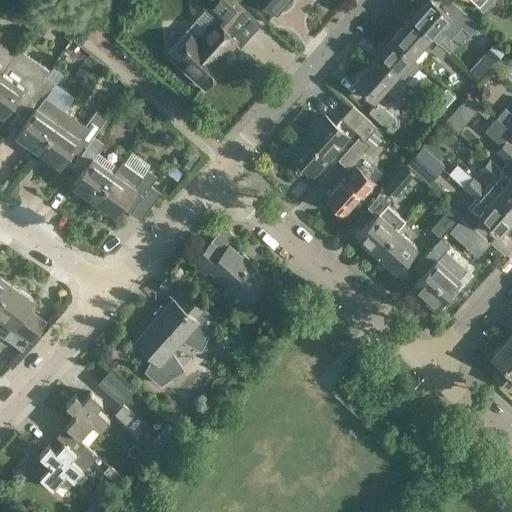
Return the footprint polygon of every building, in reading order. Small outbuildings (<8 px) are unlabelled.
[(224,50),(226,51),(236,40),(239,43),(257,22),(232,0),(207,0),(204,4),(216,16),(197,36),(192,32),(170,56),(204,87),(226,62),(219,56),(224,50)] [(261,0),(277,13),(288,0),(261,0)] [(432,0),(424,0),(409,18),(430,36),(437,42),(438,41),(445,33),(438,27),(449,15),(469,33),(478,24),(451,0),(444,0),(439,6),(432,0)] [(473,0),(483,8),(490,0),(473,0)] [(29,2),(23,10),(37,19),(42,12),(43,12),(29,2)] [(37,19),(29,31),(39,37),(52,19),(42,12),(37,19)] [(430,36),(409,18),(391,39),(411,57),(430,36)] [(420,65),(390,39),(372,60),(401,86),(420,65)] [(479,77),(505,48),(494,39),(468,68),(479,77)] [(441,58),(448,51),(438,41),(437,42),(431,49),(441,58)] [(0,73),(9,60),(14,53),(0,42),(0,73)] [(3,70),(0,74),(0,112),(3,115),(9,106),(18,113),(45,74),(49,69),(28,54),(18,47),(14,53),(9,60),(10,61),(3,70)] [(511,62),(511,52),(508,49),(500,58),(505,63),(511,63),(511,62)] [(85,75),(98,59),(89,52),(76,67),(85,75)] [(401,86),(372,60),(353,81),(374,100),(385,87),(397,97),(405,89),(401,86)] [(64,73),(53,65),(47,74),(58,81),(64,73)] [(27,119),(16,134),(38,150),(57,123),(66,111),(45,96),(48,93),(55,81),(45,74),(18,113),(27,119)] [(479,100),(489,89),(481,82),(472,93),(479,100)] [(480,104),(467,93),(444,119),(457,130),(480,104)] [(437,116),(446,105),(435,96),(426,107),(437,116)] [(377,101),(368,111),(387,128),(396,117),(377,101)] [(146,120),(154,111),(144,103),(136,111),(146,120)] [(352,105),(341,117),(360,135),(359,136),(365,140),(375,128),(376,126),(352,105)] [(511,113),(504,106),(495,117),(511,132),(511,113)] [(57,123),(38,150),(59,165),(63,160),(72,167),(94,136),(94,135),(106,117),(96,109),(85,124),(66,111),(57,123)] [(312,173),(347,135),(324,114),(290,153),(312,173)] [(511,132),(495,117),(484,129),(501,144),(496,150),(508,161),(502,168),(489,157),(488,159),(511,180),(511,146),(505,140),(511,132)] [(168,126),(155,118),(146,130),(152,134),(155,130),(162,134),(168,126)] [(368,143),(363,148),(364,150),(368,153),(383,135),(375,128),(365,140),(368,143)] [(94,136),(72,167),(81,172),(72,184),(94,200),(123,161),(122,160),(118,166),(106,157),(102,163),(94,157),(104,143),(94,136)] [(359,136),(338,159),(348,168),(364,150),(363,148),(368,143),(365,140),(359,136)] [(439,158),(444,152),(427,137),(422,143),(439,158)] [(405,162),(427,181),(443,162),(439,158),(422,143),(405,162)] [(191,167),(200,155),(190,147),(180,160),(191,167)] [(167,172),(173,164),(165,158),(159,167),(167,172)] [(473,176),(472,177),(511,213),(511,180),(488,159),(479,169),(492,180),(485,187),(473,176)] [(123,161),(94,200),(115,215),(122,206),(131,212),(157,176),(147,168),(142,175),(123,161)] [(395,196),(412,177),(416,180),(420,176),(405,163),(384,187),(395,196)] [(178,178),(183,171),(174,164),(168,172),(178,178)] [(344,212),(361,194),(364,196),(376,183),(357,166),(345,179),(342,176),(324,195),(344,212)] [(511,213),(472,177),(463,187),(475,198),(467,207),(477,216),(498,235),(511,219),(511,213)] [(354,236),(374,253),(404,219),(386,203),(377,213),(376,212),(354,236)] [(450,207),(431,228),(440,236),(441,237),(460,216),(450,207)] [(461,216),(450,230),(478,255),(490,242),(461,216)] [(404,219),(374,253),(393,270),(414,246),(396,230),(405,220),(404,219)] [(225,226),(211,242),(221,251),(235,235),(225,226)] [(428,266),(411,284),(435,305),(467,269),(446,249),(450,245),(441,237),(440,236),(420,259),(428,266)] [(246,303),(267,280),(228,245),(222,252),(221,251),(211,242),(193,262),(205,273),(209,269),(246,303)] [(0,298),(11,283),(0,275),(0,298)] [(159,285),(174,298),(177,301),(185,291),(168,276),(159,285)] [(33,299),(11,283),(0,298),(0,317),(12,326),(4,336),(22,349),(29,339),(31,340),(45,321),(26,308),(33,299)] [(133,342),(152,359),(146,370),(161,384),(184,368),(172,350),(181,340),(201,350),(217,319),(185,291),(177,301),(174,298),(133,342)] [(511,342),(508,338),(491,357),(501,366),(493,374),(510,389),(511,386),(511,342)] [(108,370),(98,382),(122,403),(133,392),(108,370)] [(100,430),(110,420),(98,409),(103,403),(91,392),(83,401),(76,394),(66,405),(75,412),(73,414),(75,416),(66,426),(79,438),(93,423),(100,430)] [(123,404),(115,413),(126,424),(135,415),(123,404)] [(161,448),(177,430),(167,421),(151,439),(161,448)] [(83,471),(90,463),(101,474),(102,472),(114,483),(120,477),(108,466),(97,455),(65,427),(57,436),(64,442),(56,451),(49,445),(40,455),(48,462),(46,463),(49,466),(39,476),(52,488),(65,473),(73,480),(82,470),(83,471)] [(93,497),(84,511),(103,511),(107,505),(93,497)]
